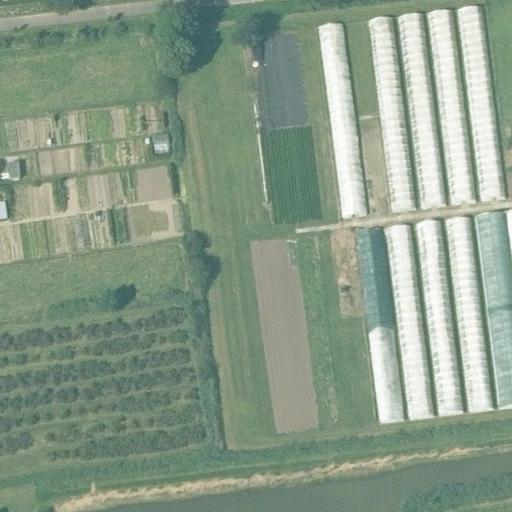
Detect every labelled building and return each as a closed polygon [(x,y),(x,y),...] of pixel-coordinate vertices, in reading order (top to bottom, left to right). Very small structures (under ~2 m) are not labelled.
[(480,201),(501,199),(480,9),(457,11),(460,41),(456,41),(469,157),(475,156),(480,201)] [(453,12),(399,18),(420,209),(448,206),(474,203),(453,12)] [(413,211),(393,19),(371,22),(391,213),(413,211)] [(321,28),(341,218),(365,216),(359,164),(357,164),(343,25),(321,28)] [(358,232),(378,423),(511,409),(511,214),(475,218),(475,219),(442,222),(442,223),(413,226),(414,227),(386,230),(358,232)]
